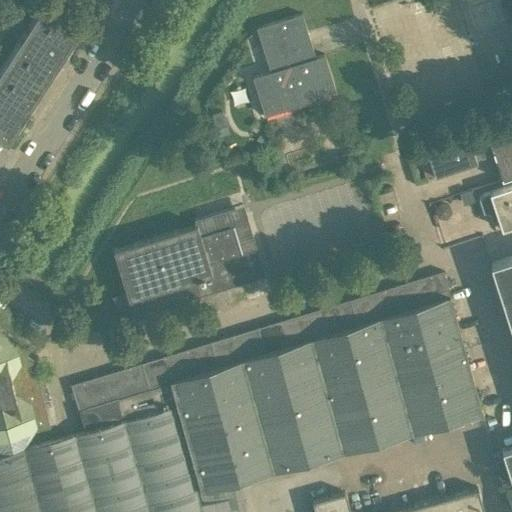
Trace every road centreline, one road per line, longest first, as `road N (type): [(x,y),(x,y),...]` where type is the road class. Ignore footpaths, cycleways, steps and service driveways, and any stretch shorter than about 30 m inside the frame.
road 1 (unclassified): [(0,302),(76,353),(124,351),(416,261),(427,239),(405,160)]
road 2 (residential): [(19,178),(134,0)]
